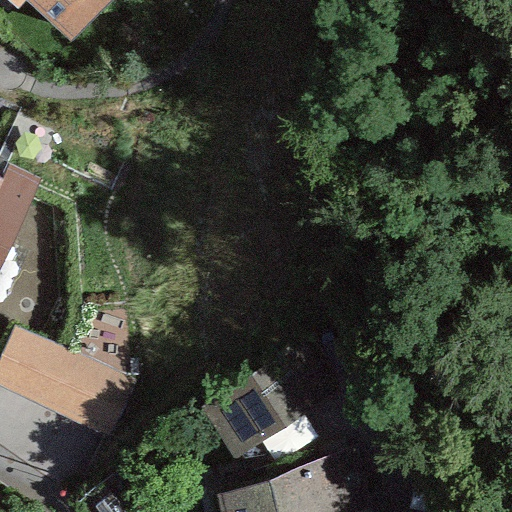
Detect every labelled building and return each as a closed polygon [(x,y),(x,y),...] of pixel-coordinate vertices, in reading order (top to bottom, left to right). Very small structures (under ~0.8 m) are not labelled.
[(13,0),(21,6),(26,0),(33,0),(75,38),(109,0),(13,0)] [(0,254),(38,174),(0,155),(0,254)] [(135,380),(15,319),(0,349),(0,375),(109,431),(135,380)] [(303,335),(204,396),(237,448),(335,387),(303,335)] [(374,511),(353,438),(216,478),(226,511),(374,511)]
